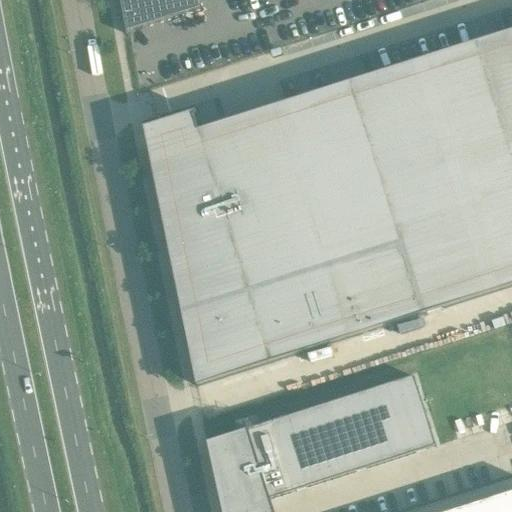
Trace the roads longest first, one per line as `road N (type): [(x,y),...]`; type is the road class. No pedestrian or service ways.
road 1 (unclassified): [(182,511),(79,0)]
road 2 (primary): [(92,511),(0,57)]
road 3 (primary): [(0,262),(51,511)]
